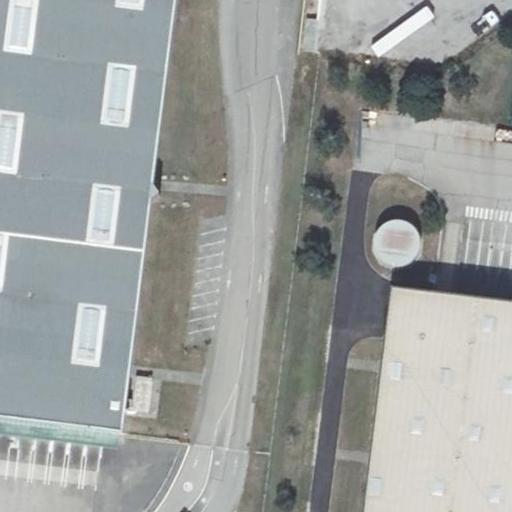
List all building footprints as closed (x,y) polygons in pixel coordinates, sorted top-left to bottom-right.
[(0,0),(0,419),(141,437),(194,0),(0,0)] [(319,22),(307,20),(304,51),(316,52),(319,22)] [(391,266),(400,268),(411,264),(419,256),(422,245),(419,233),(413,226),(403,222),(393,222),(384,227),(378,235),(375,244),(377,254),(383,261),(391,266)] [(351,511),(511,511),(511,294),(386,275),(351,511)] [(141,437),(0,419),(0,434),(139,451),(141,437)]
